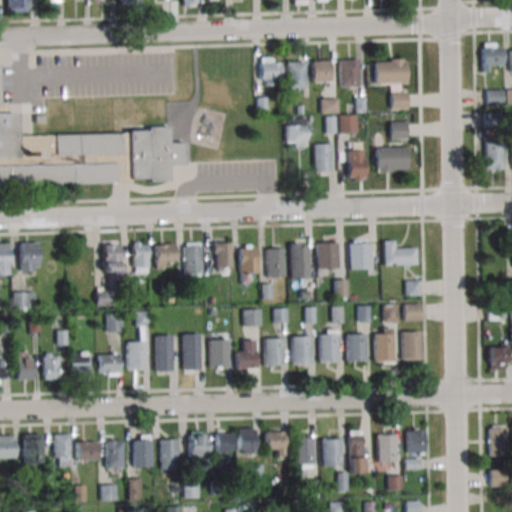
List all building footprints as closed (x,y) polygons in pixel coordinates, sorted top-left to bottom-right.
[(25,12),(24,0),(5,0),(5,12),(25,12)] [(481,43),(481,71),(491,71),(491,64),(501,64),(501,43),(481,43)] [(258,84),(280,84),(280,58),(258,58),(258,84)] [(338,86),(357,86),(357,59),(338,59),(338,86)] [(373,59),(373,83),(404,83),(404,59),(373,59)] [(329,82),(329,60),(312,60),(312,82),(329,82)] [(286,61),(286,89),(305,89),(305,61),(286,61)] [(502,89),(485,89),(485,104),(502,104),(502,89)] [(405,108),(405,91),(389,91),(389,108),(405,108)] [(319,113),(336,112),(336,98),(319,98),(319,113)] [(0,184),(112,182),(129,182),(129,179),(147,178),(147,181),(168,181),(168,165),(183,164),(182,143),(166,143),(166,126),(146,127),(146,130),(126,131),(126,132),(122,132),(32,134),(15,135),(14,112),(4,112),(4,103),(0,103),(0,184)] [(337,132),(354,132),(354,114),(337,114),(337,132)] [(285,118),(285,146),(305,146),(305,118),(285,118)] [(388,139),(404,139),(404,122),(388,122),(388,139)] [(483,169),(501,169),(501,141),(483,141),(483,169)] [(329,144),(313,144),(313,172),(329,172),(329,144)] [(374,171),(405,171),(405,147),(374,147),(374,171)] [(364,180),(363,149),(346,149),(346,181),(364,180)] [(367,269),(367,240),(347,240),(347,269),(367,269)] [(392,249),(392,241),(382,241),(382,265),(414,265),(414,249),(392,249)] [(36,271),(36,242),(17,242),(17,271),(36,271)] [(146,242),(129,242),(129,273),(146,273),(146,242)] [(315,242),(315,269),(335,269),(335,242),(315,242)] [(0,274),(8,275),(8,243),(0,243),(0,274)] [(119,278),(119,243),(101,243),(101,278),(119,278)] [(153,243),(153,269),(164,269),(164,266),(173,266),(173,243),(153,243)] [(183,243),(183,277),(200,277),(200,243),(183,243)] [(211,243),(211,270),(230,270),(230,243),(211,243)] [(288,243),(305,243),(306,278),(289,279),(288,243)] [(255,273),(255,246),(238,246),(238,283),(247,283),(247,273),(255,273)] [(283,247),(264,247),(264,276),(283,276),(283,247)] [(345,279),(333,279),(333,299),(345,299),(345,279)] [(419,295),(419,279),(404,279),(404,295),(419,295)] [(93,306),(111,306),(111,289),(93,289),(93,306)] [(33,292),(11,292),(11,309),(33,309),(33,292)] [(403,320),(419,320),(419,303),(403,303),(403,320)] [(397,304),(381,304),(381,321),(397,321),(397,304)] [(241,309),(241,325),(258,325),(258,309),(241,309)] [(285,309),(272,309),(272,321),(285,321),(285,309)] [(148,326),(148,311),(133,311),(133,326),(148,326)] [(121,313),(104,313),(104,332),(121,332),(121,313)] [(400,332),(418,332),(420,360),(401,360),(400,332)] [(345,334),(363,333),(364,361),(346,362),(345,334)] [(373,334),(391,333),(392,361),(374,362),(373,334)] [(180,335),(197,334),(198,370),(181,370),(180,335)] [(317,335),(335,334),(336,362),(318,362),(317,335)] [(152,336),(169,336),(170,371),(153,371),(152,336)] [(290,336),(308,336),(309,364),(291,364),(290,336)] [(262,338),(281,338),(282,366),(263,366),(262,338)] [(233,369),(255,369),(255,339),(242,339),(242,351),(233,351),(233,369)] [(124,340),(124,370),(143,370),(143,340),(124,340)] [(207,340),(226,340),(227,368),(209,368),(207,340)] [(506,370),(506,346),(487,346),(487,370),(506,370)] [(31,380),(31,352),(14,352),(14,380),(31,380)] [(41,353),(41,379),(58,379),(58,353),(41,353)] [(87,353),(69,353),(69,376),(87,376),(87,353)] [(117,354),(96,354),(96,375),(117,375),(117,354)] [(505,456),(505,426),(486,426),(486,456),(505,456)] [(260,454),(260,428),(236,428),(236,454),(260,454)] [(406,453),(423,453),(423,429),(406,429),(406,453)] [(212,431),(212,456),(231,456),(231,431),(212,431)] [(285,453),(285,431),(264,431),(264,453),(285,453)] [(347,473),(360,473),(360,431),(347,431),(347,473)] [(39,433),(20,433),(20,467),(39,467),(39,433)] [(206,457),(206,433),(187,433),(187,457),(206,457)] [(393,433),(375,433),(375,462),(393,462),(393,433)] [(14,434),(0,434),(0,457),(14,458),(14,434)] [(50,434),(50,466),(68,466),(68,434),(50,434)] [(131,466),(149,466),(149,435),(131,435),(131,466)] [(293,465),(311,465),(311,436),(293,436),(293,465)] [(176,470),(176,438),(158,438),(158,470),(176,470)] [(339,466),(339,438),(321,438),(321,466),(339,466)] [(121,439),(102,440),(102,468),(122,468),(121,439)] [(73,460),(94,460),(94,441),(73,441),(73,460)] [(488,486),(505,486),(505,470),(488,470),(488,486)] [(336,490),(345,490),(345,472),(336,472),(336,490)] [(387,489),(401,489),(401,476),(387,476),(387,489)] [(115,500),(115,484),(99,484),(99,500),(115,500)] [(318,511),(318,501),(304,501),(303,511),(318,511)] [(326,511),(346,511),(346,502),(327,502),(326,511)]
